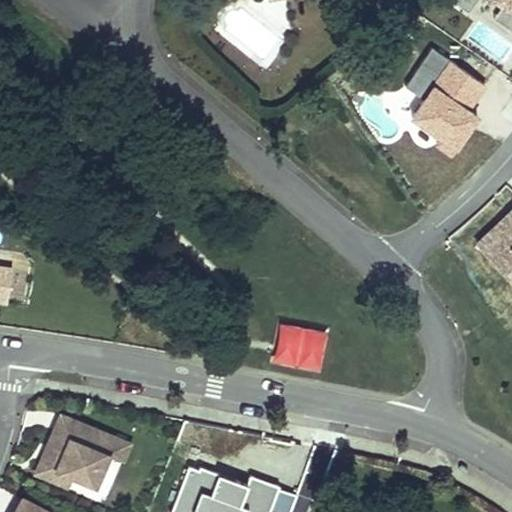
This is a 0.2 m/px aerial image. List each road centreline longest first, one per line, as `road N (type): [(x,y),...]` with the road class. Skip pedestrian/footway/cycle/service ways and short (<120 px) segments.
road 1 (residential): [(12,352),(419,424)]
road 2 (residential): [(382,268),(95,33)]
road 3 (residential): [(419,424),(443,362),(436,337),(382,268)]
road 4 (residential): [(511,157),(382,268)]
